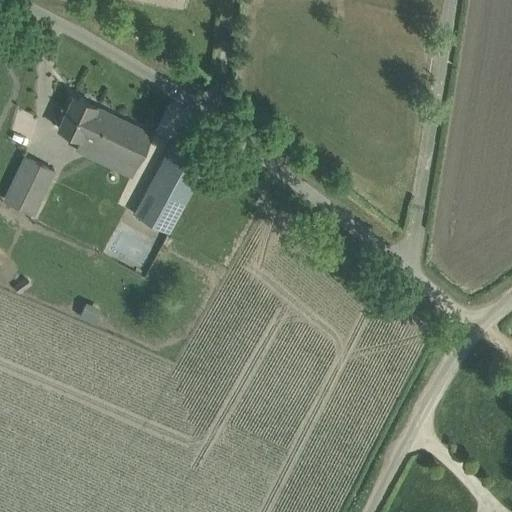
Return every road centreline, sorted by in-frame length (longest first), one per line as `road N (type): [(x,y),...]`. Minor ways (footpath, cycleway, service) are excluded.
road 1 (unclassified): [(470,317),(211,101),(34,0)]
road 2 (unclassified): [(371,511),(470,317)]
